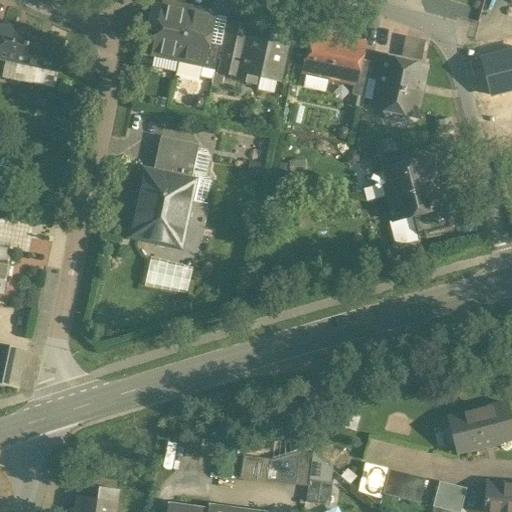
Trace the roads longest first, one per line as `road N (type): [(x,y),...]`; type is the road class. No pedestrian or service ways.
road 1 (secondary): [(511,281),(48,420)]
road 2 (residential): [(121,34),(58,331),(48,420)]
road 3 (residential): [(343,0),(450,31),(511,251)]
